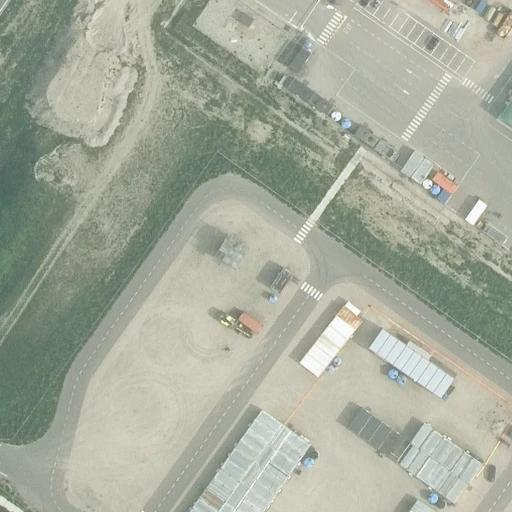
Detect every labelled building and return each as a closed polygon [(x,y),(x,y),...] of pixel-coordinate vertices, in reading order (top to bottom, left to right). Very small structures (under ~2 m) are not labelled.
[(302,47),(288,67),(298,73),(311,54),(302,47)] [(294,78),(287,88),(327,116),(333,106),(294,78)] [(360,125),(353,135),(393,163),(399,153),(360,125)] [(283,268),(270,287),(279,294),(293,274),(283,268)] [(343,306),(306,353),(325,368),(362,321),(343,306)]
